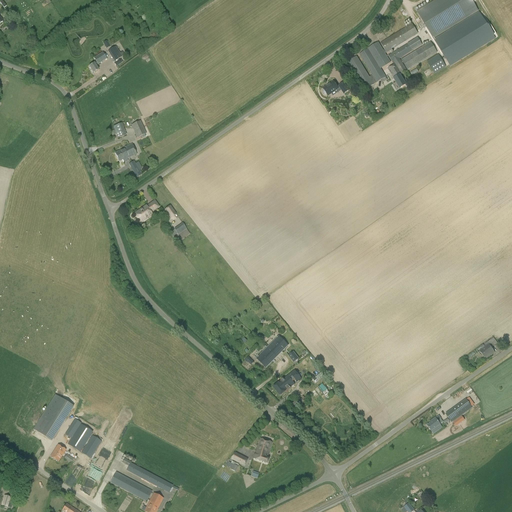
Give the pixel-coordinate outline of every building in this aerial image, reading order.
[(478,11),(471,0),(437,0),(417,12),(433,38),(478,11)] [(479,13),(434,40),(450,66),(495,38),(493,35),(496,33),(491,25),(487,27),(479,13)] [(412,25),(381,44),(385,50),(386,53),(417,34),(412,25)] [(400,61),(399,59),(422,45),(418,38),(388,56),(394,65),(387,69),(389,72),(388,73),(390,78),(393,76),(398,86),(397,86),(398,89),(399,88),(400,89),(405,86),(406,87),(410,85),(406,79),(403,81),(399,76),(407,71),(402,63),(403,62),(408,70),(437,53),(431,43),(400,61)] [(369,49),(381,69),(391,63),(385,53),(386,53),(385,50),(383,51),(378,43),(369,49)] [(122,57),(116,47),(108,52),(114,62),(122,57)] [(374,79),(372,81),(357,56),(347,62),(364,90),(386,77),(381,69),(369,49),(359,54),(374,79)] [(94,63),(94,64),(89,67),(93,73),(98,70),(96,66),(107,59),(103,52),(94,58),(96,62),(94,63)] [(427,61),(430,67),(434,74),(446,67),(438,55),(427,61)] [(323,89),(324,91),(323,92),(323,93),(324,95),(326,95),(327,94),(328,96),(335,91),(337,93),(341,90),(344,94),(349,90),(343,83),(338,86),(339,86),(337,87),(333,81),(323,89)] [(146,134),(140,121),(131,125),(137,138),(146,134)] [(118,137),(125,135),(121,125),(114,127),(118,137)] [(127,159),(136,154),(132,144),(122,149),(123,150),(115,153),(119,161),(126,158),(127,159)] [(128,164),(136,178),(142,175),(134,161),(128,164)] [(155,201),(146,206),(135,213),(140,221),(147,216),(149,217),(152,215),(151,213),(159,207),(155,201)] [(170,206),(165,210),(171,218),(176,214),(170,206)] [(182,224),(174,229),(178,235),(186,229),(182,224)] [(495,353),(491,348),(497,343),(493,338),(485,345),(486,346),(485,348),(480,352),(485,359),(490,355),(491,356),(495,353)] [(272,351),(277,357),(282,353),(283,355),(288,351),(282,343),(272,351)] [(277,357),(272,351),(270,349),(267,351),(269,353),(261,359),(268,367),(273,363),(272,361),(277,357)] [(310,355),(301,363),(304,367),(309,363),(313,368),(317,365),(310,355)] [(297,383),(290,374),(273,387),(280,396),(297,383)] [(319,404),(331,395),(322,384),(321,383),(310,393),(319,404)] [(38,433),(52,441),(73,407),(56,395),(33,429),(38,433)] [(446,415),(451,423),(472,408),(466,400),(446,415)] [(441,419),(439,416),(431,421),(432,422),(427,426),(431,431),(440,425),(438,421),(441,419)] [(453,423),(456,426),(464,420),(461,417),(453,423)] [(65,435),(72,439),(69,445),(80,452),(93,432),(81,425),(82,424),(74,419),(65,435)] [(81,453),(91,459),(102,442),(92,436),(81,453)] [(267,463),(269,458),(267,458),(272,443),(261,439),(256,455),(255,454),(254,459),(267,463)] [(58,462),(66,450),(58,445),(50,457),(58,462)] [(244,466),(248,459),(235,452),(231,459),(244,466)] [(64,459),(70,463),(73,459),(67,455),(64,459)] [(173,486),(131,464),(132,462),(125,458),(122,463),(129,467),(126,471),(169,493),(170,492),(171,493),(172,491),(174,489),(178,491),(179,489),(173,486)] [(229,468),(235,472),(239,465),(232,461),(231,463),(229,462),(226,466),(229,468)] [(152,491),(117,472),(111,483),(146,502),(148,499),(149,499),(152,494),(151,493),(152,491)] [(145,511),(155,511),(163,499),(154,494),(145,511)] [(11,509),(14,499),(4,496),(1,505),(11,509)] [(409,503),(400,510),(401,511),(406,511),(407,511),(412,511),(415,510),(409,503)]
